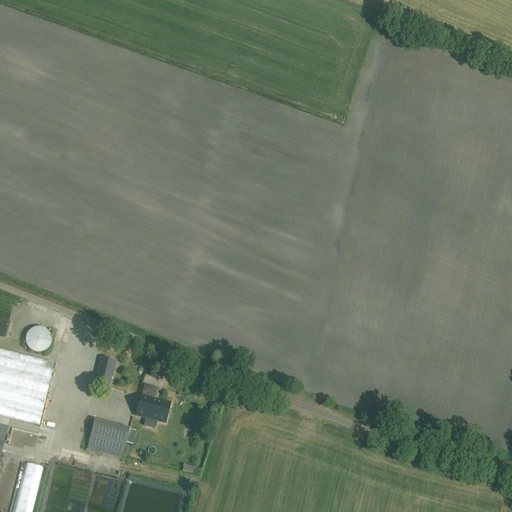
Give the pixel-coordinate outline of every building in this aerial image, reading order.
[(25,338),(25,340),(25,343),(26,345),(27,347),(28,349),(30,350),(32,352),(34,353),(36,353),(38,353),(41,353),(43,353),(45,352),(47,350),(48,349),(50,347),(51,345),(51,343),(51,340),(51,338),(51,336),(50,334),(48,332),(47,330),(45,329),(43,328),(41,327),(38,327),(36,327),(34,328),(32,329),(30,330),(28,332),(27,334),(26,336),(25,338)] [(0,416),(39,426),(54,364),(0,350),(0,416)] [(72,355),(60,387),(76,392),(86,366),(81,364),(83,359),(72,355)] [(116,365),(103,361),(96,381),(110,385),(116,365)] [(130,378),(129,386),(143,388),(145,380),(130,378)] [(157,421),(165,423),(166,421),(170,404),(161,401),(160,403),(155,402),(155,400),(142,397),(141,396),(137,414),(136,416),(146,418),(157,421)] [(131,430),(94,421),(87,447),(124,456),(131,430)] [(0,459),(8,427),(0,424),(0,459)]
